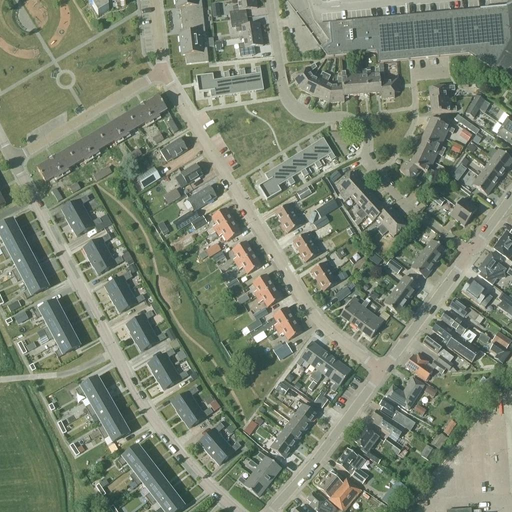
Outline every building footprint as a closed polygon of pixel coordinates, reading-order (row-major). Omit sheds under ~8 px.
[(88,0),(98,17),(109,10),(108,2),(111,2),(112,7),(125,6),(124,0),(88,0)] [(180,8),(181,21),(203,19),(201,1),(197,2),(197,0),(175,0),(176,9),(180,8)] [(256,9),(255,0),(237,0),(238,7),(232,8),(233,12),(229,13),(230,22),(244,19),(243,11),(256,9)] [(222,4),(213,4),(214,17),(223,17),(222,4)] [(511,5),(511,6),(504,8),(381,19),(381,15),(369,16),(369,20),(330,23),(332,45),(323,51),(327,57),(377,52),(378,62),(468,54),(510,80),(511,77),(511,5)] [(205,36),(203,19),(181,21),(182,34),(179,34),(180,45),(202,43),(201,36),(205,36)] [(242,32),(243,38),(261,35),(259,25),(245,27),(244,19),(230,22),(231,30),(236,29),(236,34),(242,32)] [(262,47),(261,35),(243,38),(244,45),(239,46),(240,58),(253,56),(252,48),(262,47)] [(203,49),(202,43),(180,45),(181,56),(185,56),(186,65),(208,63),(207,49),(203,49)] [(294,78),(303,91),(315,77),(311,72),(318,68),(315,64),(309,68),(294,78)] [(256,75),(245,77),(247,94),(263,91),(260,68),(255,69),(256,75)] [(382,97),(380,74),(380,69),(375,69),(376,74),(367,75),(370,95),(379,94),(380,97),(382,97)] [(370,98),(370,95),(367,75),(367,70),(363,70),(363,75),(355,76),(357,96),(367,96),(367,98),(370,98)] [(240,77),(229,79),(232,96),(247,94),(245,77),(244,71),(239,71),(240,77)] [(320,79),(315,77),(303,91),(316,97),(327,74),(323,72),(320,79)] [(342,72),(342,77),(345,100),(347,100),(347,97),(357,96),(355,76),(346,77),(346,72),(342,72)] [(224,80),(214,82),(216,98),(232,96),(229,79),(228,73),(223,74),(224,80)] [(316,97),(330,104),(333,85),(328,83),(331,76),(327,74),(316,97)] [(384,74),(380,74),(382,97),(382,100),(395,98),(395,94),(400,93),(399,80),(385,81),(384,74)] [(213,75),(196,78),(198,94),(210,92),(211,99),(216,98),(214,82),(213,75)] [(272,95),(278,94),(275,75),(270,76),(272,95)] [(345,102),(345,100),(342,77),(338,78),(338,85),(333,85),(330,104),(345,102)] [(430,100),(447,99),(447,91),(454,90),(454,86),(447,87),(447,86),(429,88),(430,100)] [(484,101),(476,96),(471,105),(479,109),(484,101)] [(158,97),(143,106),(154,124),(161,120),(159,116),(166,111),(158,97)] [(450,98),(447,99),(430,100),(431,111),(428,111),(428,114),(456,111),(456,107),(451,107),(450,98)] [(479,109),(471,105),(466,113),(474,118),(479,109)] [(154,124),(143,106),(128,115),(136,129),(144,124),(147,128),(154,124)] [(279,129),(286,121),(278,113),(271,121),(279,129)] [(136,129),(128,115),(112,124),(123,142),(130,138),(128,134),(136,129)] [(479,132),(458,116),(455,120),(476,136),(479,132)] [(430,121),(426,130),(444,139),(447,131),(452,133),(454,130),(449,127),(429,117),(428,120),(430,121)] [(511,119),(509,117),(503,126),(511,132),(511,119)] [(174,134),(179,131),(172,120),(168,123),(174,134)] [(123,142),(112,124),(97,133),(105,147),(114,142),(116,146),(123,142)] [(511,146),(511,132),(503,126),(496,135),(511,146)] [(440,147),(444,139),(426,130),(422,139),(419,138),(418,141),(443,152),(445,149),(440,147)] [(469,141),(472,137),(464,131),(461,135),(469,141)] [(97,133),(82,142),(93,160),(100,156),(98,152),(105,147),(97,133)] [(157,144),(164,140),(160,135),(153,139),(157,144)] [(187,152),(180,140),(165,149),(160,152),(166,164),(172,161),(187,152)] [(323,140),(309,148),(318,162),(328,157),(331,162),(335,159),(323,140)] [(419,144),(415,153),(433,162),(437,154),(441,156),(443,152),(418,141),(417,143),(419,144)] [(93,160),(82,142),(67,151),(75,165),(84,160),(86,164),(93,160)] [(472,155),(476,149),(471,145),(467,151),(472,155)] [(461,148),(456,146),(453,152),(458,155),(461,148)] [(309,148),(296,156),(305,171),(314,165),(318,170),(322,168),(318,162),(309,148)] [(138,150),(131,154),(134,160),(142,156),(138,150)] [(75,165),(67,151),(52,160),(62,178),(70,174),(67,170),(75,165)] [(492,160),(506,170),(511,162),(511,160),(498,151),(492,160)] [(430,170),(433,162),(415,153),(411,162),(409,162),(408,163),(421,170),(432,175),(434,172),(430,170)] [(134,160),(131,154),(123,159),(127,165),(134,160)] [(296,156),(282,165),(291,179),(301,173),(304,179),(308,176),(305,171),(296,156)] [(466,167),(469,163),(464,159),(461,164),(466,167)] [(62,178),(52,160),(37,169),(45,183),(53,178),(55,182),(62,178)] [(500,179),(506,170),(492,160),(485,168),(500,179)] [(421,170),(408,163),(405,162),(399,170),(417,186),(420,183),(415,178),(421,170)] [(282,165),(269,173),(278,187),(287,182),(290,187),(295,184),(291,179),(282,165)] [(202,178),(195,166),(181,175),(181,176),(175,179),(182,190),(187,186),(188,187),(202,178)] [(108,168),(100,172),(104,178),(112,174),(108,168)] [(500,179),(485,168),(479,177),(493,188),(500,179)] [(161,179),(154,169),(137,180),(144,190),(161,179)] [(96,183),(104,178),(100,172),(93,177),(96,183)] [(341,177),(337,172),(329,178),(334,183),(341,177)] [(337,195),(340,199),(360,181),(351,172),(338,184),(343,190),(337,195)] [(456,172),(452,178),(457,182),(462,176),(456,172)] [(268,182),(258,188),(267,202),(281,193),(278,187),(269,173),(265,176),(268,182)] [(487,197),(493,188),(479,177),(472,186),(487,197)] [(349,197),(354,203),(368,191),(360,181),(340,199),(343,202),(349,197)] [(80,190),(76,184),(69,188),(73,194),(80,190)] [(443,196),(448,189),(443,185),(438,192),(443,196)] [(216,200),(209,188),(194,197),(194,198),(189,201),(195,212),(201,208),(201,209),(216,200)] [(311,195),(307,188),(297,194),(301,201),(311,195)] [(63,200),(56,190),(51,192),(58,203),(63,200)] [(354,214),(357,217),(377,200),(368,191),(354,203),(360,209),(354,214)] [(183,197),(180,192),(168,199),(171,204),(183,197)] [(446,201),(438,194),(433,200),(441,206),(446,201)] [(87,215),(82,206),(89,201),(87,197),(61,211),(69,225),(87,215)] [(385,210),(377,200),(357,217),(360,221),(366,216),(371,222),(375,218),(385,210)] [(462,200),(456,208),(470,219),(477,210),(462,200)] [(338,209),(333,201),(316,212),(320,219),(338,209)] [(274,214),(281,224),(294,216),(292,212),(295,209),(291,203),(274,214)] [(389,206),(385,210),(375,218),(381,224),(375,229),(378,233),(397,215),(389,206)] [(464,227),(470,219),(456,208),(450,216),(464,227)] [(216,233),(233,222),(225,210),(212,218),(216,226),(213,228),(216,233)] [(190,213),(173,224),(178,232),(199,218),(195,213),(191,215),(190,213)] [(102,224),(99,219),(92,224),(87,215),(69,225),(76,238),(102,224)] [(406,224),(397,215),(378,233),(381,236),(387,231),(392,237),(406,224)] [(297,220),(294,216),(281,224),(287,235),(304,224),(301,218),(297,220)] [(207,224),(203,217),(191,225),(195,231),(207,224)] [(329,223),(325,217),(313,224),(317,231),(329,223)] [(13,221),(0,227),(0,237),(2,241),(19,233),(13,221)] [(240,234),(233,222),(216,233),(219,238),(222,235),(227,243),(240,234)] [(511,231),(509,235),(506,233),(494,250),(508,260),(511,254),(511,231)] [(299,253),(312,245),(309,240),(312,238),(309,232),(292,243),(299,253)] [(5,247),(0,249),(0,250),(3,255),(25,244),(19,233),(2,241),(5,247)] [(103,244),(111,240),(108,235),(83,250),(90,263),(108,253),(103,244)] [(431,241),(424,251),(439,261),(446,252),(431,241)] [(236,265),(253,255),(246,243),(232,252),(236,258),(233,260),(236,265)] [(25,244),(3,255),(5,261),(11,258),(14,264),(30,255),(25,244)] [(221,251),(217,245),(201,255),(205,261),(221,251)] [(312,245),(299,253),(305,264),(322,253),(318,247),(315,249),(312,245)] [(339,261),(346,256),(342,250),(335,255),(339,261)] [(417,260),(432,270),(439,261),(424,251),(417,260)] [(123,262),(121,258),(113,262),(108,253),(90,263),(98,276),(123,262)] [(126,265),(133,261),(128,253),(122,257),(126,265)] [(225,258),(222,253),(213,258),(217,264),(225,258)] [(502,262),(491,254),(478,271),(481,273),(479,276),(492,286),(496,280),(505,279),(504,274),(506,271),(499,266),(502,262)] [(17,269),(12,272),(14,278),(36,266),(30,255),(14,264),(17,269)] [(253,255),(236,265),(239,271),(242,269),(247,276),(260,267),(253,255)] [(378,267),(382,261),(374,255),(369,261),(378,267)] [(432,270),(417,260),(410,269),(425,280),(432,270)] [(311,272),(317,283),(331,274),(328,270),(331,267),(328,261),(311,272)] [(402,269),(390,261),(386,267),(397,276),(402,269)] [(132,275),(138,272),(134,265),(128,268),(132,275)] [(36,266),(14,278),(17,283),(23,280),(26,286),(42,277),(36,266)] [(344,272),(337,277),(341,282),(348,278),(344,272)] [(132,278),(130,274),(104,288),(112,301),(129,292),(124,283),(132,278)] [(333,278),(331,274),(317,283),(324,293),(341,282),(337,276),(333,278)] [(256,299),(274,288),(266,276),(253,284),(257,291),(253,294),(256,299)] [(29,292),(23,295),(26,300),(48,289),(42,277),(26,286),(29,292)] [(397,287),(412,297),(419,288),(404,277),(397,287)] [(240,286),(236,280),(226,286),(229,292),(240,286)] [(489,293),(471,280),(463,293),(480,305),(481,305),(485,308),(489,303),(484,300),(489,293)] [(412,297),(397,287),(390,296),(405,306),(412,297)] [(281,300),(274,288),(256,299),(260,303),(263,301),(268,309),(281,300)] [(351,294),(346,288),(334,297),(339,303),(351,294)] [(134,301),(129,292),(112,301),(119,315),(145,301),(142,296),(134,301)] [(372,292),(369,297),(375,302),(379,297),(372,292)] [(511,301),(502,294),(498,300),(502,303),(498,308),(511,318),(511,301)] [(246,296),(237,301),(240,306),(249,301),(246,296)] [(405,306),(390,296),(383,305),(398,316),(405,306)] [(362,308),(360,307),(356,304),(358,302),(353,298),(339,317),(350,324),(362,308)] [(456,300),(450,309),(462,317),(466,320),(468,318),(475,323),(479,316),(470,309),(469,310),(468,309),(456,300)] [(11,313),(21,308),(18,302),(8,308),(11,313)] [(56,302),(34,314),(37,320),(42,317),(45,323),(62,314),(56,302)] [(362,308),(350,324),(360,332),(372,316),(364,310),(368,305),(364,302),(360,307),(362,308)] [(157,317),(161,314),(155,304),(151,306),(157,317)] [(274,326),(277,331),(294,320),(286,308),(273,317),(277,324),(274,326)] [(255,314),(252,316),(256,322),(258,320),(267,315),(264,309),(263,309),(255,314)] [(154,317),(151,312),(126,326),(133,340),(151,330),(146,321),(154,317)] [(24,313),(14,319),(18,325),(28,320),(24,313)] [(468,329),(447,313),(441,321),(454,330),(453,332),(467,342),(471,338),(465,333),(468,329)] [(48,329),(43,331),(46,337),(68,325),(62,314),(45,323),(48,329)] [(378,320),(372,316),(360,332),(370,340),(384,321),(379,318),(378,320)] [(479,316),(475,323),(479,326),(484,320),(479,316)] [(256,322),(247,328),(250,333),(262,326),(258,320),(256,322)] [(302,332),(294,320),(277,331),(280,336),(283,334),(288,341),(302,332)] [(480,353),(438,324),(432,333),(444,341),(442,344),(453,351),(453,350),(472,364),(480,353)] [(68,325),(46,337),(48,342),(54,339),(57,345),(74,336),(68,325)] [(156,339),(151,330),(133,340),(141,353),(166,339),(164,335),(156,339)] [(484,333),(480,340),(488,345),(492,338),(484,333)] [(511,343),(498,334),(492,342),(495,345),(505,351),(511,343)] [(60,351),(55,354),(58,359),(80,348),(74,336),(57,345),(60,351)] [(437,343),(429,337),(423,345),(423,344),(423,345),(438,355),(441,357),(437,362),(447,369),(450,371),(453,366),(450,364),(454,359),(441,350),(444,346),(437,341),(437,343)] [(29,353),(36,349),(34,343),(26,347),(29,353)] [(304,361),(310,365),(321,350),(311,343),(300,358),(296,364),(300,367),(304,361)] [(280,362),(292,354),(287,345),(274,353),(280,362)] [(503,366),(510,355),(505,351),(495,345),(490,352),(497,357),(494,361),(503,366)] [(147,365),(155,379),(173,368),(167,359),(175,355),(173,350),(147,365)] [(313,381),(331,357),(321,350),(310,365),(316,370),(310,378),(313,381)] [(181,362),(187,358),(183,351),(177,355),(181,362)] [(425,382),(435,369),(431,366),(428,364),(418,356),(416,359),(414,357),(405,368),(412,373),(417,376),(416,377),(424,383),(425,383),(425,382)] [(341,364),(331,357),(313,381),(317,383),(323,375),(329,379),(341,364)] [(435,361),(431,366),(435,369),(441,374),(442,374),(443,374),(447,369),(437,362),(437,363),(435,361)] [(341,364),(329,379),(335,383),(330,390),(334,392),(339,386),(351,371),(341,364)] [(178,377),(173,368),(155,379),(163,392),(188,377),(186,372),(178,377)] [(193,382),(199,379),(196,373),(190,376),(193,382)] [(289,375),(286,380),(290,383),(294,378),(289,375)] [(97,379),(75,391),(79,397),(84,394),(87,400),(103,390),(97,379)] [(424,387),(412,379),(403,394),(392,387),(385,397),(408,412),(424,387)] [(317,385),(313,382),(308,389),(312,392),(317,385)] [(289,390),(280,383),(275,390),(284,397),(289,390)] [(433,399),(437,393),(429,387),(425,393),(433,399)] [(195,388),(171,405),(180,417),(197,406),(191,397),(198,392),(195,388)] [(91,405),(85,408),(88,413),(110,401),(103,390),(87,400),(91,405)] [(328,401),(320,396),(314,403),(322,409),(328,401)] [(393,419),(392,421),(405,429),(410,432),(415,424),(397,413),(399,409),(384,399),(380,406),(383,408),(381,411),(393,419)] [(110,401),(88,413),(91,419),(97,416),(100,421),(116,412),(110,401)] [(302,405),(296,414),(310,424),(317,416),(302,405)] [(202,414),(197,406),(180,417),(189,430),(213,413),(210,409),(202,414)] [(417,406),(414,411),(422,417),(426,411),(417,406)] [(405,429),(392,421),(391,421),(376,411),(371,419),(374,421),(373,423),(383,430),(390,434),(398,440),(405,429)] [(103,427),(98,430),(101,435),(122,423),(116,412),(100,421),(103,427)] [(296,414),(289,423),(304,433),(310,424),(296,414)] [(260,426),(263,422),(258,418),(255,423),(260,426)] [(451,421),(443,433),(449,437),(457,425),(451,421)] [(122,423),(101,435),(104,440),(109,437),(113,444),(129,434),(122,423)] [(304,433),(289,423),(283,432),(297,442),(304,433)] [(224,428),(221,424),(199,444),(209,455),(224,442),(217,434),(224,428)] [(379,438),(364,428),(353,442),(362,449),(360,451),(366,455),(365,457),(376,465),(380,460),(369,452),(379,438)] [(276,440),(291,451),(297,442),(283,432),(276,440)] [(439,434),(431,444),(438,450),(447,439),(439,434)] [(403,449),(388,438),(382,446),(397,457),(403,449)] [(291,451),(276,440),(270,449),(284,460),(291,451)] [(224,442),(209,455),(219,467),(241,448),(238,444),(231,450),(224,442)] [(435,452),(427,446),(420,456),(429,462),(435,452)] [(137,447),(118,462),(122,467),(126,463),(130,469),(145,457),(137,447)] [(359,460),(347,451),(336,465),(348,474),(349,474),(352,476),(360,483),(362,484),(367,478),(359,471),(361,468),(365,464),(359,460)] [(258,468),(273,479),(281,470),(266,458),(260,454),(257,458),(263,462),(258,468)] [(135,474),(130,478),(133,482),(153,467),(145,457),(130,469),(135,474)] [(255,472),(251,477),(266,489),(273,479),(258,468),(250,462),(247,465),(255,472)] [(153,467),(133,482),(137,487),(142,483),(146,489),(161,477),(153,467)] [(342,486),(328,474),(317,488),(328,498),(327,500),(341,511),(344,511),(361,492),(346,480),(342,486)] [(150,494),(145,498),(149,502),(168,487),(161,477),(146,489),(150,494)] [(266,489),(251,477),(246,483),(240,478),(237,482),(243,487),(258,499),(266,489)] [(168,487),(149,502),(152,507),(157,503),(161,508),(176,497),(168,487)] [(402,499),(390,490),(381,501),(394,510),(402,499)] [(318,495),(317,496),(313,493),(313,494),(307,500),(310,503),(308,505),(315,511),(333,511),(336,510),(331,506),(326,501),(326,502),(318,495)] [(163,511),(178,511),(184,508),(176,497),(161,508),(163,511)]
